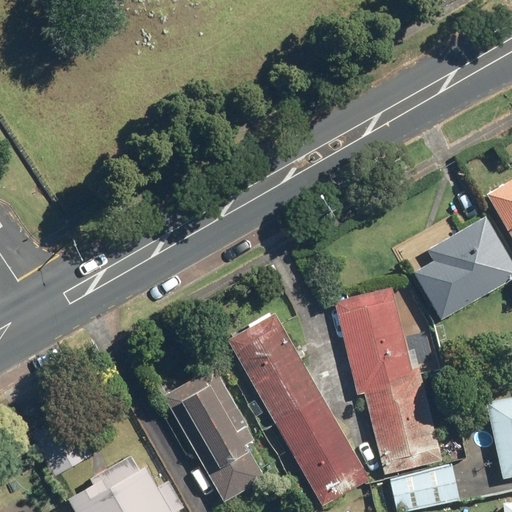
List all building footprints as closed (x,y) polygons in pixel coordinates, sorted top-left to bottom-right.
[(511,176),(483,193),(511,244),(511,176)] [(429,259),(409,271),(437,319),(511,275),(511,265),(482,214),(422,249),(429,259)] [(387,285),(329,300),(354,395),(361,393),(382,474),(439,459),(414,363),(408,364),(387,285)] [(272,312),(224,338),(319,505),(367,478),(272,312)] [(211,366),(160,395),(224,503),(266,478),(246,444),(255,439),(211,366)] [(511,395),(483,401),(499,477),(511,473),(511,395)] [(68,413),(29,435),(51,475),(91,453),(68,413)] [(447,463),(385,477),(393,511),(455,498),(447,463)] [(101,477),(67,498),(75,511),(172,511),(144,465),(107,487),(101,477)] [(511,511),(511,500),(498,502),(499,511),(511,511)]
